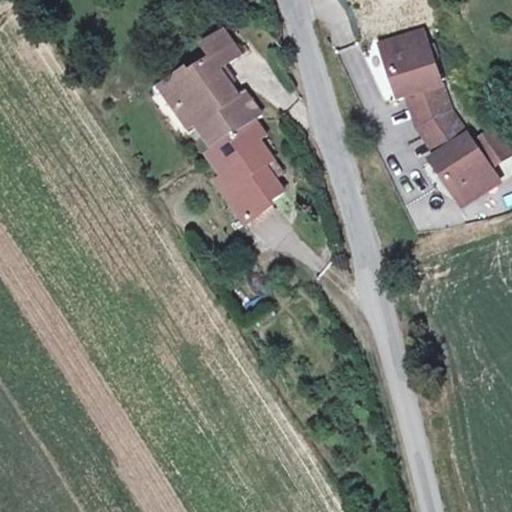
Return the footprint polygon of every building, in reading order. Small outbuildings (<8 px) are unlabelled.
[(189,72),(166,88),(187,119),(194,114),(203,127),(218,149),(257,123),(264,118),(247,95),(241,99),(232,86),(228,89),(223,81),(227,79),(222,71),(244,56),(227,31),(203,47),(213,60),(191,75),(189,72)] [(387,59),(428,44),(424,32),(382,46),(387,59)] [(434,43),(428,45),(432,57),(438,55),(434,43)] [(409,95),(417,119),(450,107),(432,57),(428,45),(428,44),(387,59),(393,77),(398,75),(405,97),(409,95)] [(227,79),(223,81),(228,89),(232,86),(227,79)] [(426,137),(454,117),(450,107),(417,119),(426,137)] [(187,119),(183,121),(193,134),(203,127),(194,114),(187,119)] [(454,117),(426,137),(440,157),(437,159),(450,178),(446,181),(457,196),(492,171),(474,146),(454,117)] [(236,189),(230,193),(252,225),(275,209),(272,205),(287,194),(273,175),(271,177),(267,170),(269,169),(276,164),(261,143),(268,138),(257,123),(218,149),(212,154),(227,176),(236,189)] [(511,154),(496,131),(474,146),(492,171),(511,157),(511,154)] [(500,182),(492,171),(457,196),(464,207),(500,182)] [(227,176),(216,183),(226,196),(230,193),(236,189),(227,176)]
